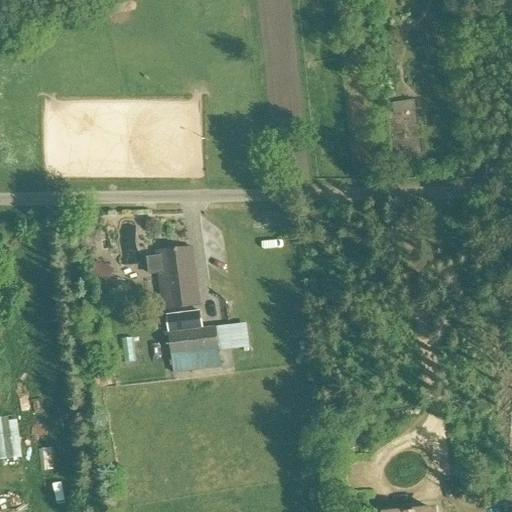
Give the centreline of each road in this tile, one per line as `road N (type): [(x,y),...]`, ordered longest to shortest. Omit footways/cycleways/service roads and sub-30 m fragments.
road 1 (residential): [(69,209),(511,195)]
road 2 (unclassified): [(99,511),(69,209)]
